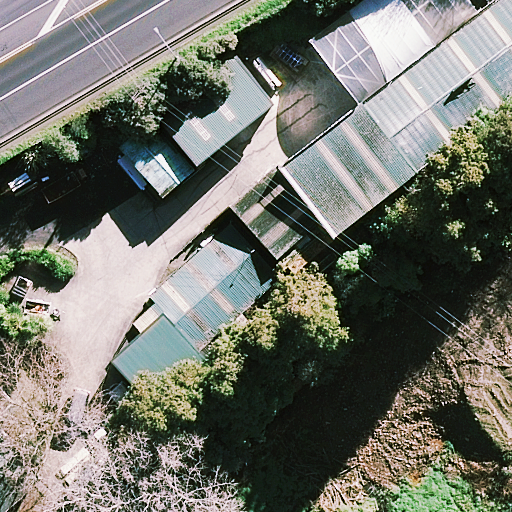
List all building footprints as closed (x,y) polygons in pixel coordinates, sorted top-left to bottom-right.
[(511,95),(511,0),(486,0),(284,158),(339,229),(511,95)] [(154,123),(125,147),(166,196),(195,172),(154,123)] [(317,217),(272,165),(233,200),(277,251),(317,217)] [(293,290),(227,217),(144,292),(154,304),(109,344),(157,397),(194,363),(202,372),(293,290)] [(0,509),(38,477),(0,432),(0,509)]
